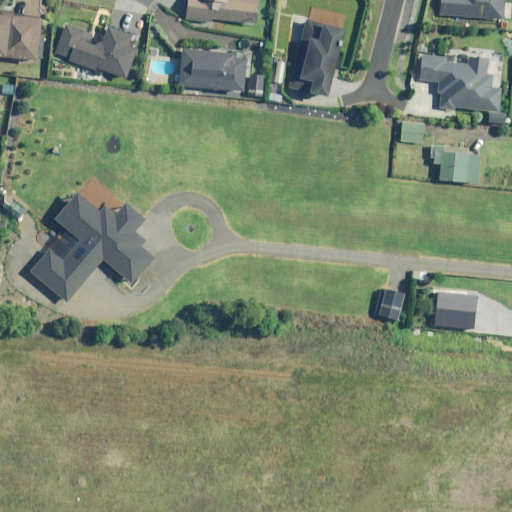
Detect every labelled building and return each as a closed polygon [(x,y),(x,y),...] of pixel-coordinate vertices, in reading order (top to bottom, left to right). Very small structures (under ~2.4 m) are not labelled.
[(187,0),(185,17),(211,20),(212,17),(257,22),(259,0),(187,0)] [(441,0),(440,15),(503,21),(504,0),(441,0)] [(0,55),(1,55),(38,59),(40,39),(41,25),(42,17),(13,14),(14,10),(0,8),(0,55)] [(343,29),(307,20),(290,88),(327,97),(343,29)] [(87,41),(79,38),(83,29),(65,22),(64,27),(55,51),(69,56),(68,58),(78,62),(96,69),(97,66),(104,69),(126,77),(137,48),(134,46),(129,44),(133,33),(127,31),(108,24),(102,40),(96,44),(87,41)] [(203,86),(244,90),(248,57),(235,56),(236,52),(182,47),(181,51),(178,84),(181,84),(203,86)] [(448,57),(422,56),(420,83),(441,85),(439,107),(490,111),(489,122),(506,123),(507,114),(498,113),(500,88),(491,88),(491,75),(487,75),(488,59),(467,57),(467,64),(447,63),(448,57)] [(264,74),(262,74),(250,73),(248,91),(248,93),(262,95),(264,74)] [(425,126),(403,124),(401,142),(423,144),(425,126)] [(468,153),(469,147),(431,144),(430,156),(434,156),(434,162),(441,163),(439,179),(479,182),(482,154),(475,153),(468,153)] [(24,270),(61,300),(98,255),(128,280),(150,254),(125,232),(142,212),(121,195),(105,214),(76,191),(56,215),(80,235),(63,256),(47,243),(24,270)] [(385,289),(378,316),(397,321),(404,294),(385,289)] [(437,293),(435,326),(474,329),(477,296),(437,293)]
